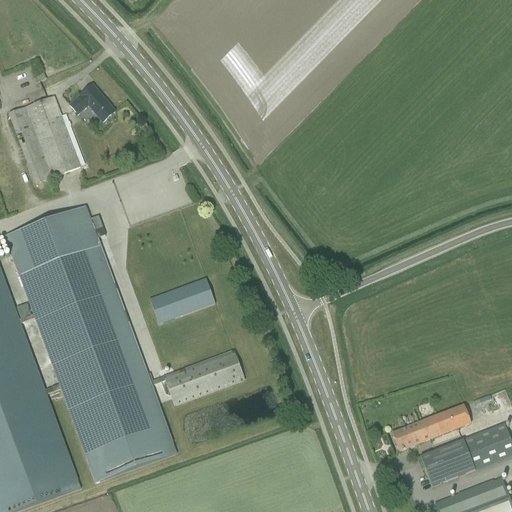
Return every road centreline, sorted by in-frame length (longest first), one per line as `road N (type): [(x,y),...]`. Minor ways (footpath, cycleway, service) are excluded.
road 1 (primary): [(295,310),(202,147),(136,55),(82,0)]
road 2 (unclassified): [(295,310),(511,226)]
road 3 (primary): [(368,511),(295,310)]
